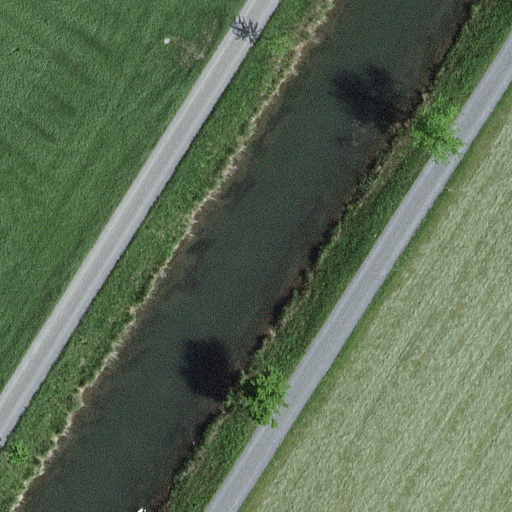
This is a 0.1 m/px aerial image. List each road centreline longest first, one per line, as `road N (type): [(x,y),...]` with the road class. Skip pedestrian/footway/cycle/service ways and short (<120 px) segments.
road 1 (track): [(0,444),(276,0)]
road 2 (track): [(511,74),(233,511)]
